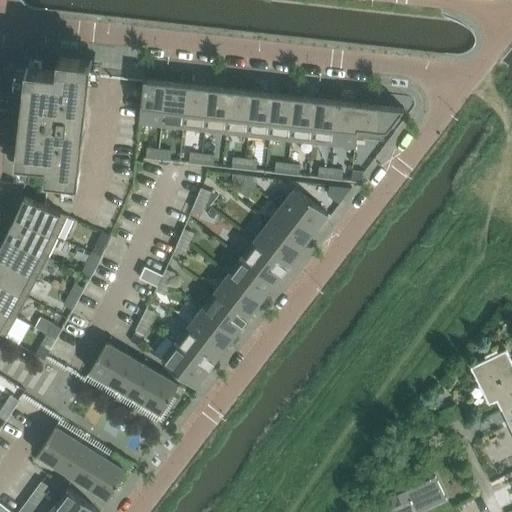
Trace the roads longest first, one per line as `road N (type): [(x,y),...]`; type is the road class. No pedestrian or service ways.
road 1 (residential): [(138,511),(465,78)]
road 2 (residential): [(465,78),(0,22)]
